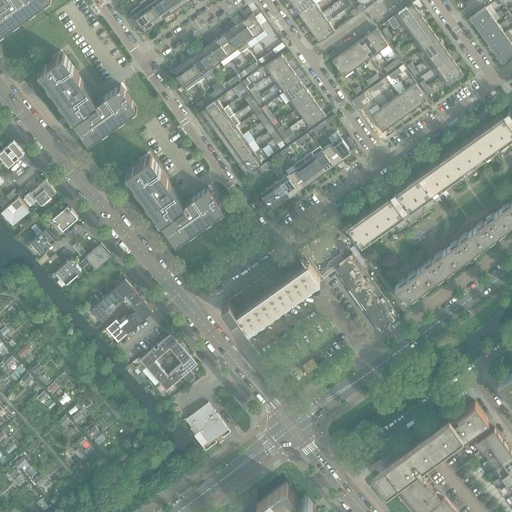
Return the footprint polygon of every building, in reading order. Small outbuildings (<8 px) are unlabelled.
[(0,0),(0,32),(45,0),(0,0)] [(163,19),(149,0),(146,0),(140,4),(141,5),(140,5),(154,25),(163,19)] [(172,12),(162,0),(149,0),(163,19),(172,12)] [(180,6),(176,0),(162,0),(172,12),(180,6)] [(300,15),(316,3),(313,0),(301,0),(293,6),(300,15)] [(398,25),(402,22),(418,11),(412,2),(392,16),(398,25)] [(306,24),(322,12),(316,3),(300,15),(306,24)] [(154,25),(140,5),(131,12),(134,16),(145,31),(154,25)] [(476,27),(492,16),(485,6),(470,17),(476,27)] [(408,31),(425,20),(418,11),(402,22),(408,31)] [(312,32),(329,21),(322,12),(306,24),(312,32)] [(264,29),(252,13),(244,19),(255,35),(264,29)] [(483,36),(498,24),(492,16),(476,27),(483,36)] [(255,35),(244,19),(235,25),(246,41),(255,35)] [(415,40),(431,29),(425,20),(408,31),(415,40)] [(319,41),(335,30),(329,21),(312,32),(319,41)] [(504,33),(498,24),(483,36),(489,44),(505,33),(504,33)] [(246,41),(235,25),(226,32),(237,48),(238,48),(241,52),(249,46),(246,42),(246,41)] [(388,44),(376,27),(367,34),(379,50),(388,44)] [(421,49),(437,37),(431,29),(415,40),(421,49)] [(511,42),(511,41),(511,34),(508,30),(504,33),(505,33),(489,44),(495,53),(511,42)] [(237,48),(226,32),(217,38),(228,54),(237,48)] [(379,50),(367,34),(358,40),(370,57),(379,50)] [(427,58),(444,46),(437,37),(421,49),(427,58)] [(228,54),(217,38),(208,44),(220,60),(228,54)] [(370,57),(358,40),(349,47),(361,63),(370,57)] [(502,62),(511,55),(511,43),(511,42),(495,53),(502,62)] [(220,60),(208,44),(199,51),(211,67),(220,60)] [(434,67),(450,55),(444,46),(427,58),(434,67)] [(361,63),(349,47),(341,53),(352,69),(361,63)] [(211,67),(199,51),(190,57),(202,73),(211,67)] [(63,52),(39,69),(73,118),(72,118),(89,142),(137,107),(120,84),(95,102),(81,83),(84,81),(63,52)] [(271,73),(288,62),(281,53),(265,64),(271,73)] [(352,69),(341,53),(332,59),(343,76),(352,69)] [(440,76),(456,64),(450,55),(434,67),(440,76)] [(202,73),(190,57),(181,63),(195,83),(204,77),(202,73)] [(278,82),(294,71),(288,62),(271,73),(278,82)] [(195,83),(181,63),(172,70),(186,89),(195,83)] [(447,85),(463,73),(456,64),(440,76),(447,85)] [(284,91),(300,79),(294,71),(278,82),(284,91)] [(290,100),(307,88),(300,79),(284,91),(290,100)] [(427,99),(415,82),(406,89),(418,105),(427,99)] [(297,109),(313,97),(307,88),(290,100),(297,109)] [(418,105),(406,89),(398,95),(409,111),(418,105)] [(409,111),(398,95),(389,101),(400,118),(409,111)] [(303,118),(319,106),(313,97),(297,109),(303,118)] [(207,119),(223,107),(217,98),(201,110),(207,119)] [(400,118),(389,101),(380,108),(391,124),(400,118)] [(214,128),(234,113),(228,105),(224,108),(223,107),(207,119),(214,128)] [(309,127),(326,115),(319,106),(303,118),(309,127)] [(432,195),(480,161),(496,149),(502,157),(511,149),(511,113),(508,108),(502,112),(503,112),(497,116),(492,120),(486,123),(481,128),(475,131),(470,135),(464,139),(460,143),(454,146),(449,151),(443,154),(438,158),(432,162),(427,166),(421,169),(417,174),(410,177),(406,182),(400,185),(395,189),(389,193),(384,196),(379,201),(373,204),(368,209),(362,212),(357,216),(351,219),(350,218),(343,223),(346,227),(348,226),(361,245),(394,222),(399,230),(438,203),(432,195)] [(391,124),(380,108),(371,114),(371,115),(382,130),(391,124)] [(220,137),(236,125),(240,122),(234,113),(214,128),(220,137)] [(226,146),(242,134),(236,125),(220,137),(226,146)] [(233,155),(249,143),(242,134),(226,146),(233,155)] [(284,145),(282,141),(278,135),(274,139),(280,148),(284,145)] [(352,152),(341,137),(340,136),(332,142),(343,158),(352,152)] [(0,155),(9,166),(24,153),(13,140),(0,151),(0,155)] [(343,158),(332,142),(323,149),(334,165),(343,158)] [(239,163),(255,152),(249,143),(233,155),(239,163)] [(334,165),(323,149),(322,149),(320,145),(311,152),(325,171),(334,165)] [(245,172),(261,161),(255,152),(239,163),(245,172)] [(325,171),(311,152),(303,158),(305,161),(316,177),(325,171)] [(150,154),(126,172),(160,220),(159,221),(176,244),(224,210),(208,186),(182,205),(168,185),(171,183),(150,154)] [(316,177),(305,161),(296,168),(307,184),(316,177)] [(278,168),(274,163),(269,167),(273,172),(278,168)] [(307,184),(296,168),(295,168),(293,166),(286,170),(288,173),(287,174),(299,190),(307,184)] [(19,178),(13,172),(10,174),(16,180),(17,180),(19,178)] [(299,190),(287,174),(278,180),(290,197),(299,190)] [(41,204),(56,191),(46,178),(31,191),(41,204)] [(290,197),(278,180),(269,187),(281,203),(290,197)] [(281,203),(269,187),(260,193),(272,209),(281,203)] [(10,199),(18,193),(15,188),(0,200),(0,204),(2,207),(11,200),(10,199)] [(14,220),(29,208),(18,195),(3,208),(14,220)] [(511,224),(511,200),(497,211),(509,227),(511,224)] [(63,229),(78,216),(68,204),(53,217),(63,229)] [(509,227),(497,211),(472,230),(483,246),(509,227)] [(40,229),(35,224),(31,227),(36,233),(40,229)] [(41,253),(56,240),(46,227),(31,240),(41,253)] [(483,246),(472,230),(446,249),(457,265),(483,246)] [(346,245),(339,235),(333,240),(340,250),(346,245)] [(96,268),(111,255),(101,242),(98,244),(95,240),(92,242),(96,247),(85,255),(96,268)] [(77,242),(73,246),(80,255),(85,251),(77,242)] [(323,276),(303,247),(292,254),(312,283),(322,275),(323,276)] [(457,265),(446,249),(420,267),(431,284),(457,265)] [(370,275),(362,265),(352,251),(331,266),(332,266),(335,264),(352,288),(370,275)] [(41,265),(50,257),(46,253),(37,261),(41,265)] [(51,264),(59,257),(55,253),(47,260),(51,264)] [(312,283),(292,254),(284,260),(304,288),(312,283)] [(66,282),(82,269),(71,257),(55,271),(56,271),(66,282)] [(83,267),(89,263),(85,258),(79,263),(83,267)] [(304,288),(284,260),(276,266),(296,294),(304,288)] [(296,294),(276,266),(268,271),(288,300),(296,294)] [(431,284),(420,267),(394,286),(406,302),(431,284)] [(288,300),(268,271),(260,277),(280,305),(288,300)] [(384,295),(375,282),(370,275),(352,288),(366,308),(384,295)] [(280,305),(260,277),(244,288),(265,316),(280,305)] [(138,292),(125,278),(116,286),(124,296),(128,301),(138,292)] [(108,309),(124,296),(116,286),(100,299),(108,309)] [(265,316),(244,288),(236,294),(256,322),(265,316)] [(256,322),(236,294),(229,299),(222,304),(232,318),(239,314),(249,328),(256,322)] [(399,316),(393,308),(384,295),(366,308),(381,329),(399,316)] [(153,310),(141,296),(131,304),(135,309),(143,319),(153,310)] [(112,313),(108,309),(100,299),(90,308),(102,321),(112,313)] [(128,331),(143,319),(135,309),(120,322),(128,331)] [(0,312),(0,326),(1,328),(8,320),(0,312)] [(128,331),(120,322),(116,318),(106,326),(118,340),(128,331)] [(164,351),(170,346),(178,339),(171,331),(157,343),(164,351)] [(190,354),(178,339),(170,346),(183,360),(190,354)] [(26,345),(18,352),(22,356),(30,350),(26,345)] [(147,365),(154,359),(161,354),(154,346),(140,358),(143,361),(139,365),(142,369),(147,365)] [(11,354),(4,362),(9,367),(16,360),(11,354)] [(182,375),(197,362),(190,354),(183,360),(175,367),(182,375)] [(166,374),(154,359),(147,365),(159,380),(166,374)] [(38,362),(32,368),(36,372),(42,366),(38,362)] [(166,388),(182,375),(175,367),(166,374),(159,380),(166,388)] [(511,372),(498,382),(511,401),(511,372)] [(28,373),(22,378),(27,383),(32,377),(28,373)] [(185,384),(181,380),(175,384),(180,389),(185,384)] [(54,381),(48,387),(52,392),(59,386),(54,381)] [(44,391),(38,397),(42,401),(48,395),(44,391)] [(426,464),(489,419),(475,401),(475,400),(382,468),(398,487),(418,469),(419,470),(419,469),(424,465),(426,464)] [(227,427),(208,401),(189,415),(208,441),(227,427)] [(79,411),(72,417),(77,422),(83,416),(79,411)] [(65,416),(59,421),(64,425),(69,420),(65,416)] [(94,425),(87,431),(91,436),(99,430),(94,425)] [(482,449),(500,435),(494,426),(482,434),(475,440),(482,449)] [(488,457),(507,444),(500,435),(482,449),(488,457)] [(82,436),(78,440),(81,444),(86,440),(82,436)] [(495,466),(511,453),(511,451),(507,444),(488,457),(495,466)] [(501,475),(511,466),(511,453),(495,466),(501,475)] [(23,456),(16,463),(20,467),(27,460),(23,456)] [(507,484),(511,480),(511,466),(501,475),(507,484)] [(13,467),(8,471),(12,475),(18,469),(17,468),(15,469),(13,467)] [(405,495),(425,478),(418,470),(419,470),(418,469),(398,487),(405,495)] [(41,474),(34,480),(36,482),(37,481),(40,484),(45,479),(41,474)] [(412,503),(432,486),(425,478),(405,495),(412,503)] [(313,502),(308,496),(305,494),(299,498),(286,481),(257,503),(263,511),(308,511),(307,509),(313,505),(312,505),(314,504),(313,502)] [(419,511),(439,494),(432,486),(412,503),(419,511)] [(32,497),(40,506),(50,498),(43,488),(32,497)] [(451,511),(453,511),(439,494),(419,511),(451,511)]
